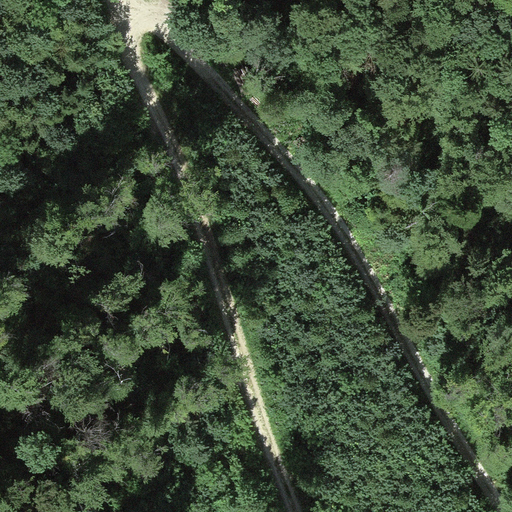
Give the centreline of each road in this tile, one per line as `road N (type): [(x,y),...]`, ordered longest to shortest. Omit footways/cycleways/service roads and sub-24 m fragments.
road 1 (track): [(500,511),(302,179),(116,0)]
road 2 (track): [(122,5),(230,299),(296,511)]
